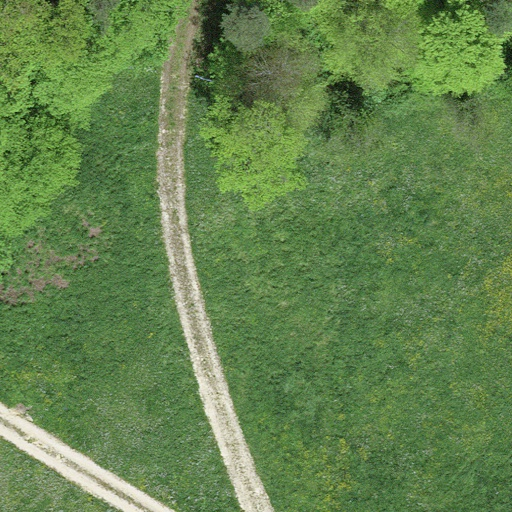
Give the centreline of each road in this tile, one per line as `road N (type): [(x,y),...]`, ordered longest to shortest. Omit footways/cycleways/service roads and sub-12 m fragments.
road 1 (track): [(263,511),(182,310),(164,160),(193,0)]
road 2 (track): [(154,511),(0,413)]
